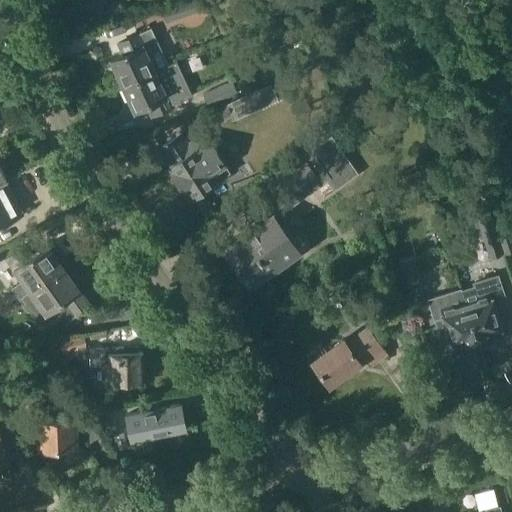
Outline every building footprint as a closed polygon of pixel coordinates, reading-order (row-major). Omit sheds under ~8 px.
[(196,0),(189,0),(163,10),(167,23),(200,11),(196,0)] [(110,58),(122,84),(155,68),(167,63),(150,26),(117,41),(123,53),(110,58)] [(167,63),(155,68),(122,84),(134,111),(146,105),(151,115),(175,104),(193,95),(176,59),(167,63)] [(209,108),(239,94),(233,80),(203,94),(209,108)] [(271,83),(226,103),(232,116),(234,121),(279,100),(271,83)] [(168,157),(158,164),(183,202),(217,179),(214,174),(231,163),(209,129),(189,142),(183,133),(162,147),(168,157)] [(251,283),(296,251),(280,229),(294,219),(287,209),(328,181),(334,189),(358,173),(332,135),(276,174),(291,196),(272,209),(275,212),(225,248),(251,283)] [(0,183),(0,226),(22,215),(5,181),(0,183)] [(497,234),(504,254),(511,251),(511,232),(511,229),(497,234)] [(484,237),(490,258),(503,254),(496,233),(484,237)] [(406,281),(420,276),(408,240),(394,244),(406,281)] [(13,287),(20,297),(30,290),(63,267),(46,243),(31,254),(24,243),(6,257),(23,280),(13,287)] [(30,290),(20,297),(19,298),(27,310),(28,309),(27,307),(37,300),(53,322),(71,309),(74,314),(89,303),(78,289),(79,289),(63,267),(30,290)] [(466,302),(479,344),(496,338),(494,334),(503,332),(501,327),(509,324),(508,319),(511,318),(496,273),(472,282),(473,285),(462,288),(466,302)] [(479,344),(466,302),(462,288),(461,288),(428,298),(434,320),(443,317),(454,348),(462,345),(463,349),(479,344)] [(346,339),(345,337),(312,361),(328,384),(367,355),(372,362),(386,352),(367,325),(346,339)] [(109,365),(109,379),(106,379),(106,384),(144,383),(143,352),(139,352),(138,346),(86,348),(86,345),(84,333),(59,338),(62,354),(78,350),(78,357),(90,356),(90,365),(109,365)] [(50,368),(64,365),(59,339),(45,342),(50,368)] [(126,414),(131,438),(151,433),(152,438),(170,434),(169,430),(185,427),(180,403),(126,414)] [(103,427),(115,424),(112,408),(100,411),(103,427)] [(40,448),(75,447),(74,417),(39,418),(40,448)] [(0,473),(2,473),(0,467),(0,463),(10,461),(1,426),(0,425),(0,473)]
